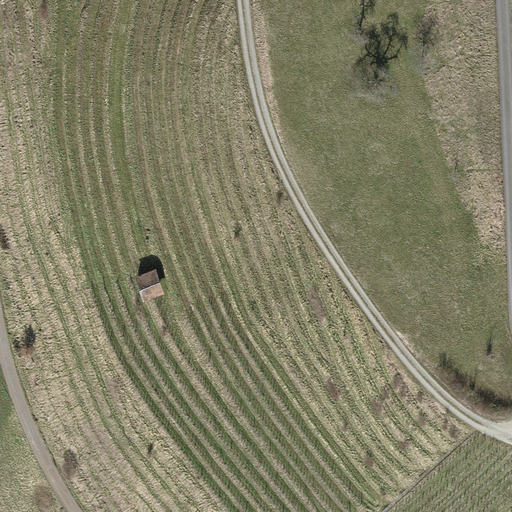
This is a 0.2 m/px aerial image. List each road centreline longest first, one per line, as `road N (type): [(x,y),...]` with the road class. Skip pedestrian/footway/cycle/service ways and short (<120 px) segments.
road 1 (track): [(511,437),(435,388),(326,244),(261,107),(243,0)]
road 2 (track): [(0,326),(15,386),(76,511)]
road 3 (track): [(502,0),(511,177)]
